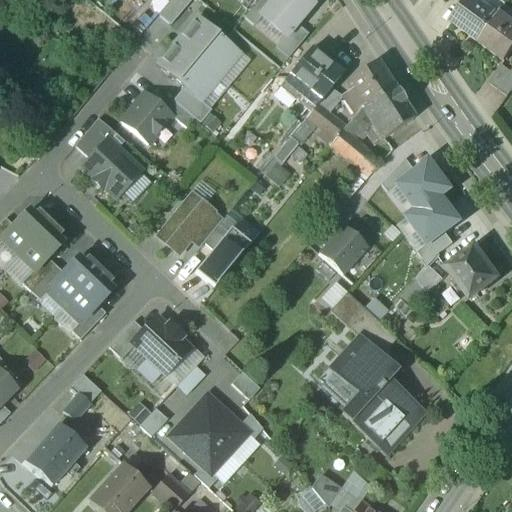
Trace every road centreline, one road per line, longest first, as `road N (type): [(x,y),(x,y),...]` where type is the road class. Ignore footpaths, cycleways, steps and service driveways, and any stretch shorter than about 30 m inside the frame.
road 1 (secondary): [(511,185),(380,0)]
road 2 (residential): [(0,442),(151,280)]
road 3 (residential): [(143,51),(40,172)]
road 4 (residential): [(151,280),(40,172)]
road 5 (residential): [(511,406),(440,511)]
